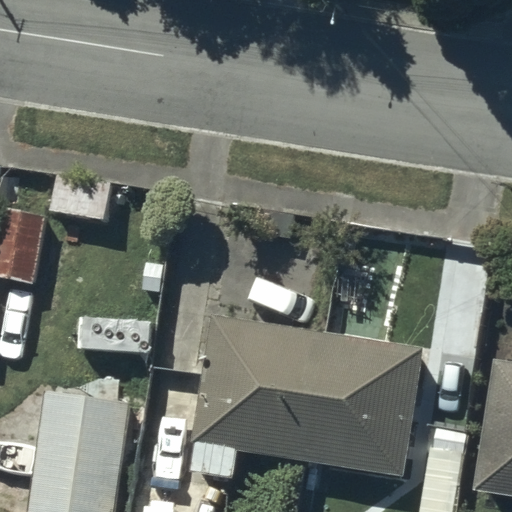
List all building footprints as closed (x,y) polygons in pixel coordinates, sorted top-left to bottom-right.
[(112,176),(55,171),(53,211),(109,214),(112,176)] [(0,205),(0,273),(35,279),(46,213),(0,205)] [(424,339),(212,307),(193,435),(196,436),(192,468),(235,474),(240,445),(404,470),(424,339)] [(511,354),(493,352),(472,482),(511,488),(511,354)] [(113,511),(128,396),(43,386),(28,511),(39,511),(113,511)] [(294,511),(296,504),(264,499),(262,511),(294,511)]
